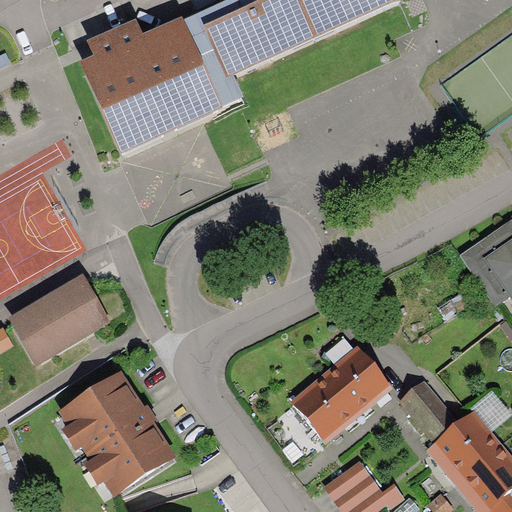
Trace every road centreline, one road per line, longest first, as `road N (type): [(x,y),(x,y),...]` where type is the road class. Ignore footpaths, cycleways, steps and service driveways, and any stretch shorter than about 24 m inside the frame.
road 1 (residential): [(18,0),(153,330),(193,390)]
road 2 (residential): [(511,176),(445,220),(207,343),(193,390)]
road 3 (residential): [(193,390),(284,511)]
